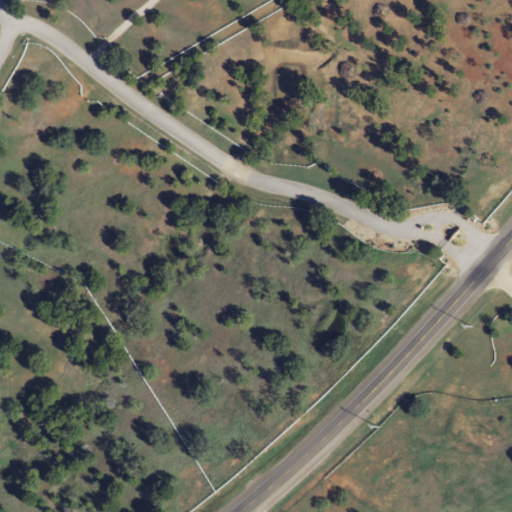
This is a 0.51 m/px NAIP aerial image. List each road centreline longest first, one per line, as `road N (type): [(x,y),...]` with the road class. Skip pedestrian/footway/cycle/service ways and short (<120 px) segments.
road 1 (residential): [(0,55),(14,28),(38,26),(234,170),(387,228),(441,230),(493,262)]
road 2 (secondary): [(242,511),(361,406),(511,241)]
